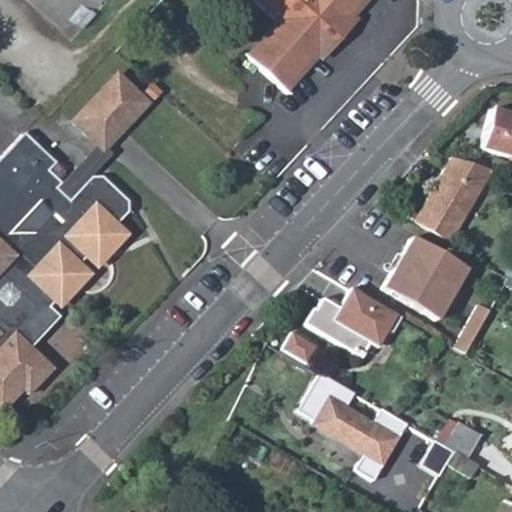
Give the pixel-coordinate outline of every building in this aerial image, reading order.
[(249,0),(276,24),(245,59),(281,91),(313,55),(316,58),(353,17),(350,14),(362,0),(249,0)] [(151,104),(116,73),(69,122),(103,155),(125,132),(142,116),(151,104)] [(484,119),(476,149),(511,159),(511,118),(496,113),(484,119)] [(0,409),(4,409),(20,392),(26,396),(49,370),(28,350),(56,319),(46,310),(51,304),(62,304),(77,288),(72,283),(71,273),(77,266),(82,260),(89,252),(99,253),(105,258),(119,242),(119,231),(114,226),(125,214),(125,202),(98,178),(87,179),(68,201),(61,208),(48,196),(53,189),(58,183),(46,172),(52,164),(20,134),(0,154),(0,409)] [(101,165),(111,155),(107,151),(102,155),(97,149),(58,183),(53,189),(48,196),(61,208),(68,201),(87,179),(101,165)] [(448,159),(411,224),(447,245),(489,172),(448,159)] [(408,240),(379,291),(435,323),(463,272),(408,240)] [(89,252),(82,260),(94,270),(105,258),(99,253),(89,252)] [(88,275),(77,266),(71,273),(72,283),(77,288),(88,275)] [(511,282),(505,278),(501,286),(507,290),(508,289),(511,290),(511,282)] [(399,321),(348,291),(337,310),(319,301),(313,312),(310,311),(301,326),(347,353),(347,355),(358,362),(367,345),(376,350),(386,334),(390,336),(399,321)] [(450,350),(461,357),(486,313),(474,307),(450,350)] [(287,335),(277,351),(290,359),(295,362),(305,345),(287,335)] [(313,373),(291,409),(307,419),(307,420),(330,434),(332,430),(348,440),(346,443),(359,451),(349,469),(367,480),(400,424),(374,409),(367,422),(340,406),(347,393),(313,373)] [(454,425),(440,447),(447,451),(464,461),(477,439),(454,425)] [(440,447),(428,440),(414,464),(433,475),(441,463),(447,451),(440,447)] [(447,451),(441,463),(465,477),(472,466),(464,461),(447,451)] [(200,476),(188,499),(206,507),(217,484),(200,476)]
